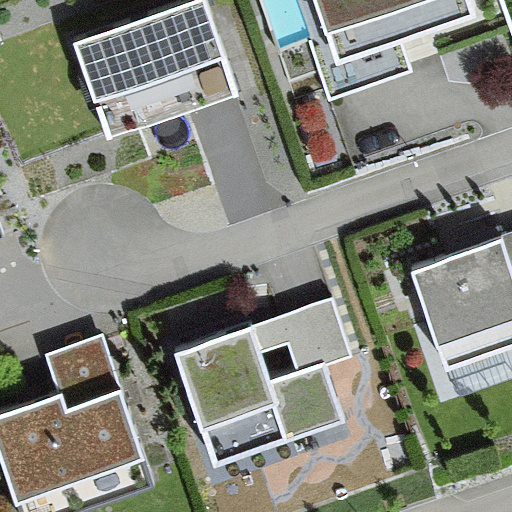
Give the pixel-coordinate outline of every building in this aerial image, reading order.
[(191,0),(160,0),(63,34),(97,131),(222,87),(191,0)] [(302,18),(329,96),(409,68),(395,27),(464,3),(463,0),(256,0),(267,30),(302,18)] [(511,280),(494,231),(402,263),(435,356),(511,328),(511,280)] [(294,299),(165,344),(204,455),(333,409),(294,299)] [(109,372),(0,409),(0,457),(19,511),(48,511),(146,478),(109,372)]
